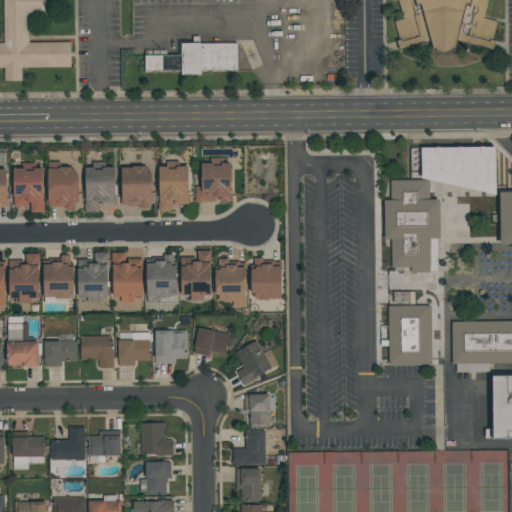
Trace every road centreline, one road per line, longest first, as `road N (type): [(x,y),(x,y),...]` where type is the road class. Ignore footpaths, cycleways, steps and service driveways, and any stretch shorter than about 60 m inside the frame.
road 1 (secondary): [(22,118),(511,114)]
road 2 (residential): [(251,224),(205,232),(0,233)]
road 3 (residential): [(0,400),(207,397)]
